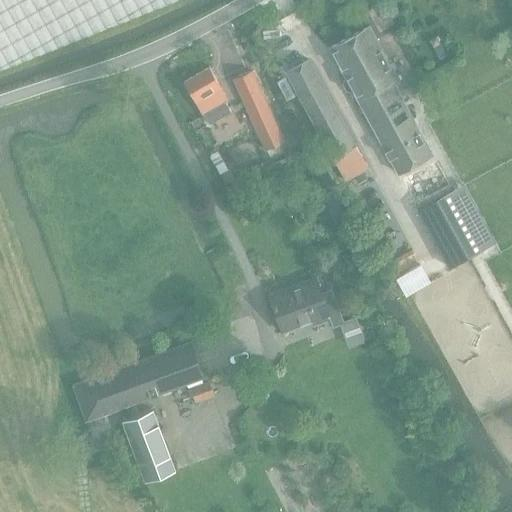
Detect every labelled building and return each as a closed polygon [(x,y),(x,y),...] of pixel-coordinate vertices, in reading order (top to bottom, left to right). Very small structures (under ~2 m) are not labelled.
[(0,0),(0,68),(175,0),(0,0)] [(397,172),(430,153),(396,91),(401,88),(366,26),(328,46),(345,77),(342,82),(346,91),(352,91),(397,172)] [(344,180),(365,167),(306,58),(284,71),(286,76),(296,94),(344,180)] [(230,111),(224,101),(227,99),(208,67),(183,81),(202,114),(203,113),(209,124),(230,111)] [(235,80),(265,149),(283,141),(252,72),(235,80)] [(286,76),(277,82),(287,99),(296,94),(286,76)] [(228,169),(219,174),(225,185),(234,180),(228,169)] [(454,189),(417,209),(448,267),(462,259),(486,247),(456,191),(454,189)] [(314,278),(269,295),(281,327),(283,332),(313,321),(314,325),(329,320),(330,321),(332,327),(339,324),(343,322),(343,321),(331,289),(320,292),(315,278),(314,278)] [(202,377),(189,342),(72,385),(84,420),(185,383),(189,387),(195,401),(212,395),(208,382),(205,380),(201,382),(200,378),(202,377)] [(143,480),(172,469),(151,411),(122,421),(143,480)]
